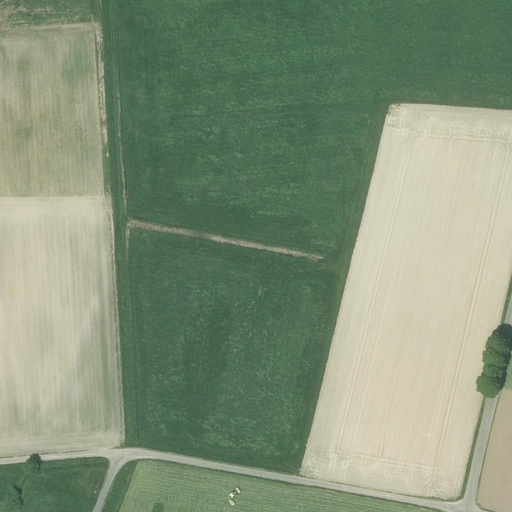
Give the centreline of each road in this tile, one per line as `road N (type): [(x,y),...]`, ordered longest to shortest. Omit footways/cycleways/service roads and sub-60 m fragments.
road 1 (track): [(470,511),(142,453),(0,462)]
road 2 (unclassified): [(467,511),(511,315)]
